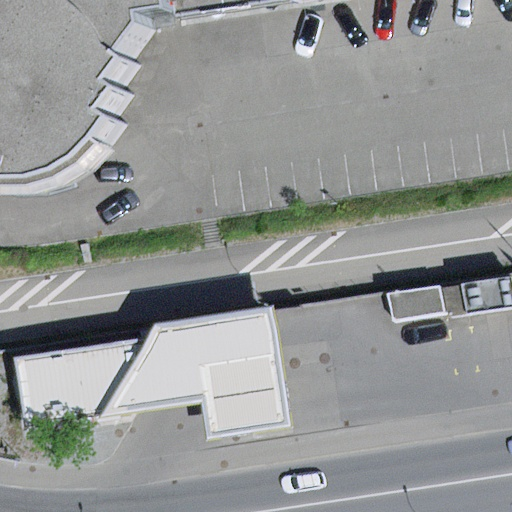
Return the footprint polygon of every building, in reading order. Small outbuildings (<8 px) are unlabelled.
[(51,170),(74,155),(102,119),(91,110),(109,87),(99,80),(117,57),(111,52),(134,23),(132,8),(164,3),(163,0),(0,0),(0,176),(26,177),(51,170)] [(163,0),(164,3),(167,20),(297,0),(163,0)] [(511,282),(511,278),(446,290),(451,320),(511,308),(511,282)] [(439,287),(389,296),(393,323),(443,314),(439,287)] [(155,324),(102,418),(201,402),(202,414),(208,443),(292,430),(288,401),(272,306),(155,324)] [(168,335),(13,358),(23,428),(121,413),(168,335)]
